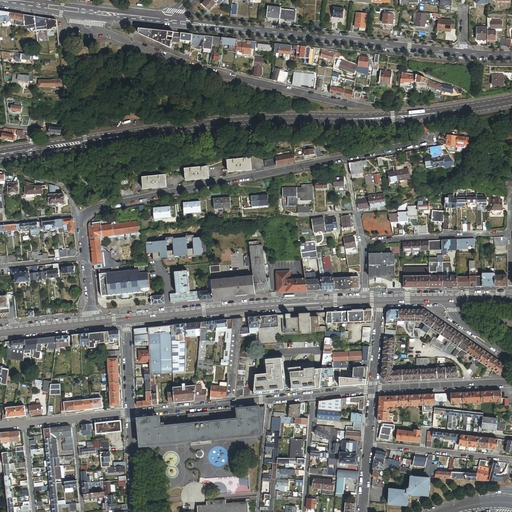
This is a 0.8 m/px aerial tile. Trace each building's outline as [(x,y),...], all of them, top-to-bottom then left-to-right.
[(216,3),(212,0),(206,0),(202,5),(209,11),(213,7),(216,3)] [(451,12),(452,0),(440,0),(439,10),(451,12)] [(281,10),(282,8),(269,7),(267,18),(280,20),(281,10)] [(344,9),(334,8),(333,18),(343,19),(344,9)] [(393,25),(395,9),(384,8),(383,24),(393,25)] [(296,11),(281,10),(280,20),(295,21),(296,11)] [(11,13),(0,11),(0,22),(3,22),(4,22),(9,21),(8,20),(12,20),(12,19),(11,13)] [(24,15),(11,13),(12,19),(14,20),(15,20),(19,21),(25,23),(24,15)] [(426,18),(425,24),(430,25),(431,15),(414,13),(413,24),(416,24),(416,17),(426,18)] [(35,17),(24,15),(25,23),(25,28),(25,30),(36,28),(35,17)] [(46,19),(35,17),(36,28),(37,32),(47,30),(46,19)] [(425,28),(425,24),(426,18),(416,17),(416,24),(416,27),(425,28)] [(366,19),(356,18),(355,28),(359,28),(359,31),(365,31),(366,19)] [(56,21),(46,19),(47,30),(47,31),(53,31),(53,29),(57,28),(56,21)] [(450,33),(452,21),(438,19),(437,31),(447,32),(446,32),(450,33)] [(491,25),(488,25),(488,29),(488,32),(496,32),(496,29),(502,29),(502,21),(491,22),(491,25)] [(477,41),(488,41),(488,32),(488,29),(477,28),(477,41)] [(171,49),(172,44),(172,42),(167,41),(168,37),(173,38),(174,33),(139,29),(138,33),(171,49)] [(488,41),(488,42),(496,42),(496,32),(488,32),(488,41)] [(172,42),(177,43),(181,43),(181,41),(182,34),(174,33),(173,38),(172,42)] [(193,35),(182,34),(181,41),(186,42),(192,42),(193,35)] [(205,36),(193,35),(192,42),(192,44),(192,45),(198,45),(200,46),(204,47),(205,36)] [(213,37),(205,36),(204,47),(203,51),(212,52),(213,44),(213,43),(213,37)] [(238,40),(222,38),(221,44),(221,45),(237,47),(238,43),(238,40)] [(256,44),(256,42),(248,41),(247,44),(238,43),(237,47),(237,51),(243,51),(243,54),(252,55),(252,49),(256,50),(256,44)] [(276,53),(276,54),(284,54),(286,55),(291,55),(292,46),(277,44),(276,53)] [(306,54),(307,47),(297,46),(297,53),(301,54),(300,58),(305,59),(306,54)] [(335,56),(323,52),(321,57),(325,58),(327,59),(334,61),(335,56)] [(255,57),(253,66),(256,67),(255,76),(261,77),(264,58),(255,57)] [(369,58),(359,57),(358,66),(368,68),(369,58)] [(221,68),(234,71),(235,63),(222,61),(221,68)] [(355,72),(357,67),(342,61),(342,62),(340,67),(339,68),(354,74),(355,72)] [(358,67),(357,72),(363,74),(367,75),(368,68),(358,66),(358,67)] [(301,87),(303,73),(295,71),(293,85),(301,87)] [(379,83),(386,84),(388,72),(380,71),(379,83)] [(415,75),(402,71),(400,83),(404,83),(405,82),(414,82),(415,75)] [(315,75),(303,73),(301,87),(313,90),(315,75)] [(34,82),(33,76),(13,74),(13,83),(16,83),(23,84),(24,81),(34,82)] [(429,80),(416,75),(415,82),(429,84),(429,80)] [(504,76),(492,76),(492,86),(504,86),(504,76)] [(429,84),(429,87),(442,92),(442,85),(429,80),(429,84)] [(453,88),(442,85),(442,92),(452,94),(453,88)] [(331,87),(330,93),(345,97),(345,95),(345,97),(346,97),(346,98),(350,98),(352,99),(353,91),(331,87)] [(22,103),(15,103),(15,105),(13,105),(12,111),(22,112),(23,106),(21,106),(22,103)] [(23,125),(29,126),(31,118),(31,115),(22,114),(22,115),(23,116),(23,125)] [(50,128),(44,127),(44,131),(50,131),(49,133),(64,135),(65,128),(62,128),(63,124),(53,123),(53,127),(50,127),(50,128)] [(11,129),(5,129),(4,130),(3,136),(3,139),(9,140),(9,141),(14,142),(14,141),(15,141),(16,136),(15,136),(16,133),(10,132),(11,129)] [(446,141),(441,141),(444,145),(446,145),(445,147),(445,148),(446,148),(448,148),(447,151),(447,152),(455,153),(455,151),(455,149),(456,146),(456,144),(457,137),(447,135),(446,139),(446,141)] [(457,137),(456,144),(460,144),(465,145),(466,138),(457,137)] [(465,145),(460,144),(460,149),(455,149),(455,151),(465,152),(467,153),(468,148),(464,148),(465,145)] [(276,159),(277,166),(296,162),(294,153),(276,157),(276,159)] [(443,161),(443,158),(432,159),(433,168),(444,167),(443,161)] [(229,173),(253,171),(251,159),(228,161),(229,173)] [(452,161),(443,161),(444,167),(445,168),(448,169),(449,168),(450,168),(450,167),(451,166),(454,165),(454,164),(452,161)] [(362,162),(349,164),(352,176),(364,174),(363,168),(362,162)] [(186,182),(210,180),(208,167),(185,169),(186,182)] [(400,171),(397,171),(399,181),(410,179),(409,175),(409,172),(408,169),(400,171)] [(399,181),(397,171),(394,172),(387,173),(389,183),(399,181)] [(382,184),(380,174),(375,175),(365,177),(367,185),(373,184),(374,184),(377,185),(382,184)] [(143,191),(167,188),(166,176),(142,178),(143,191)] [(344,177),(334,178),(335,187),(344,187),(344,177)] [(36,184),(36,186),(36,194),(42,194),(44,194),(43,189),(46,189),(46,185),(42,186),(42,182),(36,181),(36,184)] [(19,183),(9,183),(9,193),(10,195),(18,195),(18,193),(19,193),(19,183)] [(302,188),(296,188),(297,198),(302,198),(303,201),(313,200),(312,185),(302,185),(302,188)] [(26,198),(37,197),(36,194),(36,186),(26,186),(26,187),(26,198)] [(296,188),(282,189),(283,197),(288,197),(289,206),(297,205),(297,198),(296,188)] [(56,194),(57,206),(62,206),(63,206),(63,205),(63,203),(65,203),(66,203),(66,198),(65,198),(64,194),(56,194)] [(386,205),(384,194),(376,195),(379,206),(386,205)] [(268,195),(258,196),(259,206),(269,205),(268,195)] [(371,208),(379,206),(376,195),(369,197),(369,198),(371,208)] [(259,206),(258,196),(251,197),(252,207),(259,206)] [(371,208),(369,198),(358,199),(360,209),(371,208)] [(462,203),(467,203),(467,198),(457,198),(457,199),(457,208),(462,208),(462,203)] [(223,209),(222,199),(214,200),(214,210),(223,209)] [(230,199),(222,199),(223,209),(230,209),(230,199)] [(502,200),(491,200),(491,211),(502,211),(502,200)] [(200,202),(191,203),(192,212),(200,211),(200,202)] [(428,210),(429,202),(417,202),(418,206),(418,211),(424,211),(428,210)] [(192,212),(191,203),(183,204),(184,212),(192,212)] [(418,211),(418,206),(408,207),(408,212),(408,217),(418,216),(418,211)] [(170,208),(160,209),(161,217),(170,217),(170,208)] [(432,222),(444,222),(444,212),(432,211),(432,222)] [(408,217),(408,212),(398,213),(398,214),(399,223),(409,222),(408,217)] [(399,223),(398,214),(389,215),(391,223),(399,223)] [(343,228),(342,228),(343,233),(352,231),(350,216),(342,217),(343,228)] [(325,220),(325,218),(312,220),(314,233),(320,232),(319,230),(326,229),(325,220)] [(336,218),(325,220),(326,229),(327,233),(335,232),(334,231),(338,230),(336,218)] [(73,219),(64,220),(64,224),(69,224),(69,230),(70,233),(75,232),(73,219)] [(57,228),(56,220),(40,222),(40,227),(43,227),(43,229),(51,229),(51,230),(57,230),(57,228)] [(100,237),(142,232),(141,221),(113,225),(112,221),(93,224),(93,226),(89,226),(94,265),(103,263),(100,237)] [(419,234),(427,234),(427,226),(419,227),(419,234)] [(100,237),(103,263),(94,265),(94,270),(110,268),(119,267),(122,266),(121,263),(117,263),(111,259),(110,254),(103,248),(102,243),(105,239),(117,238),(119,239),(120,237),(126,237),(128,238),(129,236),(135,235),(137,237),(139,235),(142,235),(142,232),(100,237)] [(146,251),(146,254),(153,253),(153,255),(153,261),(161,260),(161,258),(167,257),(167,259),(175,258),(175,256),(187,255),(188,257),(195,256),(195,254),(202,253),(201,238),(194,239),(193,236),(186,236),(186,238),(173,239),(173,238),(165,238),(166,242),(153,243),(152,241),(145,242),(146,251)] [(355,238),(344,240),(345,245),(346,249),(357,247),(355,238)] [(470,246),(470,239),(457,240),(457,249),(470,249),(470,246)] [(457,249),(457,240),(442,241),(442,250),(457,249)] [(300,243),(302,253),(317,251),(315,241),(300,243)] [(430,251),(429,241),(421,242),(421,251),(430,251)] [(442,250),(442,241),(429,241),(430,251),(442,250)] [(259,242),(250,243),(251,257),(252,267),(253,277),(255,292),(268,290),(267,279),(263,245),(259,246),(259,242)] [(421,251),(421,242),(412,243),(413,252),(421,251)] [(413,252),(412,243),(403,243),(404,252),(413,252)] [(337,247),(331,248),(332,258),(339,257),(337,247)] [(77,253),(77,248),(67,249),(67,250),(68,257),(75,256),(77,253)] [(394,257),(394,254),(394,248),(369,249),(370,278),(378,277),(395,277),(394,257)] [(8,263),(16,262),(15,255),(7,255),(8,256),(8,263)] [(252,267),(251,257),(244,257),(245,268),(252,267)] [(330,270),(333,269),(331,257),(324,257),(325,270),(330,270)] [(308,258),(303,259),(302,259),(306,280),(306,281),(311,280),(311,277),(308,258)] [(47,272),(46,265),(43,266),(43,268),(41,268),(41,272),(40,272),(39,271),(38,271),(38,273),(39,279),(47,278),(47,272)] [(147,292),(150,292),(149,281),(149,280),(149,273),(145,273),(144,267),(139,267),(139,270),(135,270),(120,272),(111,273),(111,270),(99,271),(100,274),(99,274),(102,297),(105,297),(107,296),(116,295),(134,294),(145,293),(147,292)] [(483,287),(496,287),(495,275),(495,267),(491,267),(491,273),(483,273),(483,276),(483,279),(483,287)] [(30,273),(29,270),(28,270),(28,271),(25,271),(14,273),(15,283),(31,281),(31,280),(30,273)] [(60,277),(59,270),(47,272),(47,278),(52,278),(54,278),(60,277)] [(177,293),(190,292),(188,271),(175,272),(177,293)] [(308,291),(306,280),(291,281),(290,274),(284,274),(282,274),(277,274),(278,293),(308,291)] [(508,286),(508,275),(495,275),(496,287),(508,286)] [(405,288),(430,288),(430,276),(404,277),(404,283),(405,288)] [(443,287),(443,276),(437,276),(430,276),(430,288),(443,287)] [(443,287),(458,287),(458,277),(458,276),(455,276),(443,276),(443,287)] [(255,292),(253,277),(218,280),(219,296),(255,292)] [(356,278),(350,278),(350,289),(360,289),(360,277),(356,278)] [(458,287),(470,287),(470,277),(458,277),(458,287)] [(321,278),(321,280),(323,290),(336,290),(334,279),(334,278),(332,278),(321,278)] [(350,289),(350,278),(334,279),(336,290),(350,289)] [(219,296),(218,280),(211,281),(212,286),(213,297),(219,296)] [(306,281),(306,280),(308,291),(323,290),(321,280),(311,280),(306,281)] [(200,300),(213,299),(213,297),(212,286),(208,286),(209,289),(210,289),(210,291),(199,292),(200,300)] [(170,294),(171,303),(200,300),(199,292),(199,291),(190,292),(177,293),(170,294)] [(0,309),(4,309),(9,308),(8,299),(8,295),(7,296),(0,296),(0,309)] [(152,305),(165,304),(164,296),(151,297),(151,298),(151,300),(152,305)] [(19,318),(26,318),(25,307),(18,308),(19,318)] [(398,321),(399,310),(390,310),(387,313),(386,323),(393,323),(393,325),(397,325),(398,323),(398,321)] [(408,321),(415,321),(415,310),(399,310),(398,321),(408,321)] [(415,310),(415,321),(421,321),(425,310),(415,310)] [(430,314),(425,310),(421,321),(424,323),(430,314)] [(372,311),(348,312),(348,323),(371,322),(372,311)] [(290,314),(282,314),(282,334),(297,333),(308,333),(324,332),(325,312),(310,313),(308,313),(297,313),(297,315),(289,316),(290,314)] [(326,324),(342,323),(341,312),(327,312),(326,324)] [(437,319),(430,314),(424,323),(425,324),(431,328),(437,319)] [(261,316),(260,328),(279,327),(278,315),(261,316)] [(259,331),(260,328),(261,316),(249,318),(249,325),(250,334),(257,333),(256,332),(259,331)] [(241,335),(242,325),(242,318),(232,319),(231,339),(229,366),(228,373),(227,383),(227,387),(227,398),(236,397),(240,349),(241,338),(241,335)] [(229,339),(231,339),(232,319),(217,321),(217,327),(216,333),(219,333),(226,332),(229,332),(229,339)] [(447,325),(437,319),(431,328),(440,334),(447,325)] [(216,327),(217,327),(217,321),(207,322),(206,333),(205,341),(213,341),(215,342),(216,327)] [(186,324),(186,335),(186,337),(200,336),(201,334),(202,323),(186,324)] [(186,324),(171,326),(171,332),(172,336),(186,335),(186,324)] [(421,330),(427,334),(431,328),(425,324),(421,330)] [(249,325),(242,325),(241,335),(250,334),(249,325)] [(457,332),(447,325),(440,334),(445,337),(450,341),(457,332)] [(171,326),(149,328),(149,330),(149,334),(171,332),(171,326)] [(362,342),(369,343),(371,328),(363,327),(362,342)] [(341,333),(341,339),(341,346),(344,346),(348,346),(349,332),(341,331),(341,333)] [(99,343),(105,342),(105,332),(89,334),(90,344),(95,344),(94,341),(99,341),(99,343)] [(173,373),(172,336),(171,332),(149,334),(150,346),(150,351),(150,362),(150,364),(150,369),(151,376),(155,375),(173,373)] [(226,366),(229,366),(231,339),(229,339),(229,332),(226,332),(225,342),(227,342),(226,351),(224,350),(223,359),(221,359),(221,365),(226,366)] [(464,337),(457,332),(450,341),(453,344),(457,346),(458,347),(464,337)] [(81,335),(81,345),(87,344),(90,344),(89,334),(81,335)] [(149,334),(134,335),(135,347),(149,346),(149,334)] [(77,345),(81,345),(81,335),(73,335),(73,347),(77,347),(77,345)] [(186,335),(172,336),(173,373),(185,372),(186,337),(186,335)] [(473,343),(464,337),(458,347),(463,350),(466,352),(473,343)] [(331,338),(325,338),(323,357),(322,367),(322,369),(334,368),(334,363),(338,362),(342,362),(357,361),(368,361),(369,351),(362,352),(331,353),(331,349),(330,349),(331,338)] [(384,353),(394,354),(396,339),(385,338),(384,353)] [(38,344),(38,339),(25,340),(26,348),(26,350),(31,349),(33,349),(37,349),(37,345),(38,344)] [(437,339),(433,345),(439,349),(444,343),(442,342),(437,339)] [(26,348),(25,340),(13,341),(12,346),(13,346),(11,359),(23,361),(24,354),(25,348),(26,348)] [(485,352),(473,343),(466,352),(473,357),(479,361),(485,352)] [(257,354),(257,351),(258,351),(240,349),(236,397),(250,395),(251,388),(244,388),(246,357),(250,356),(257,357),(257,354)] [(150,362),(150,351),(139,351),(139,362),(142,362),(150,362)] [(506,367),(485,352),(479,361),(500,376),(506,367)] [(393,363),(394,354),(384,353),(383,362),(393,363)] [(258,374),(258,377),(255,378),(254,392),(277,390),(278,392),(286,392),(284,380),(282,358),(268,359),(268,363),(266,364),(267,373),(258,374)] [(109,373),(118,373),(118,359),(108,359),(108,364),(108,367),(108,373),(109,373)] [(213,373),(213,365),(206,363),(204,363),(204,361),(199,360),(198,360),(197,371),(213,373)] [(403,381),(402,370),(396,370),(394,372),(393,371),(391,370),(393,368),(393,363),(383,362),(381,378),(385,382),(403,381)] [(290,370),(292,389),(297,389),(297,391),(320,388),(320,380),(321,378),(321,377),(322,369),(322,367),(290,370)] [(350,368),(344,368),(340,369),(340,372),(340,378),(341,378),(345,378),(350,379),(351,377),(353,377),(353,379),(366,380),(367,375),(366,375),(367,375),(367,372),(367,367),(357,368),(350,368)] [(457,367),(445,368),(446,379),(457,378),(457,367)] [(334,368),(322,369),(321,377),(321,378),(333,377),(334,377),(334,368)] [(437,379),(437,368),(421,369),(421,380),(437,379)] [(445,368),(437,368),(437,379),(446,379),(445,368)] [(421,369),(402,370),(403,381),(421,380),(421,369)] [(119,382),(118,373),(109,373),(109,376),(109,379),(109,383),(119,382)] [(333,377),(321,378),(320,380),(320,388),(334,387),(335,378),(333,378),(333,377)] [(52,382),(45,381),(44,388),(43,392),(50,393),(51,390),(51,385),(52,382)] [(119,382),(109,383),(110,387),(110,392),(119,392),(119,382)] [(183,387),(173,388),(174,392),(175,403),(184,402),(195,401),(195,391),(196,388),(196,386),(186,387),(183,387)] [(212,399),(226,398),(227,387),(220,387),(213,386),(212,399)] [(199,391),(195,391),(195,401),(206,400),(207,392),(199,391)] [(482,403),(494,402),(493,391),(481,392),(482,403)] [(493,391),(494,402),(502,402),(501,391),(493,391)] [(119,392),(110,392),(111,406),(120,406),(119,392)] [(464,404),(482,403),(481,392),(463,393),(464,404)] [(452,404),(464,404),(463,393),(451,393),(452,404)] [(422,395),(423,406),(430,405),(433,405),(435,405),(435,403),(435,394),(422,395)] [(400,407),(410,406),(409,395),(400,396),(400,407)] [(410,406),(423,406),(422,395),(409,395),(410,406)] [(390,407),(400,407),(400,396),(380,397),(379,412),(389,413),(390,407)] [(359,410),(363,410),(364,397),(350,398),(349,402),(359,403),(358,409),(359,410)] [(92,400),(93,409),(103,408),(102,399),(92,400)] [(332,400),(331,411),(337,411),(341,412),(342,408),(342,399),(332,400)] [(84,410),(93,409),(92,400),(83,401),(84,410)] [(318,401),(318,410),(328,411),(331,411),(332,400),(318,401)] [(84,410),(83,401),(73,402),(74,411),(84,410)] [(74,411),(73,402),(64,403),(65,412),(74,411)] [(41,404),(30,406),(30,407),(31,414),(31,415),(43,413),(41,404)] [(289,417),(291,417),(295,418),(300,418),(301,404),(290,405),(289,417)] [(3,415),(3,418),(31,414),(30,407),(30,406),(30,405),(21,406),(20,405),(18,405),(18,406),(13,407),(13,405),(10,406),(11,407),(5,408),(4,408),(3,413),(3,415)] [(238,409),(238,414),(234,415),(209,417),(208,412),(188,414),(189,419),(164,422),(165,427),(160,427),(159,421),(159,417),(138,419),(141,446),(191,441),(191,445),(211,443),(211,439),(261,434),(263,434),(265,407),(238,409)] [(328,411),(318,410),(317,420),(327,420),(328,411)] [(331,411),(328,411),(327,420),(336,421),(337,411),(331,411)] [(389,416),(389,413),(379,412),(378,420),(389,421),(389,416)] [(359,414),(359,413),(357,413),(352,413),(351,422),(362,423),(363,414),(359,414)] [(482,425),(482,429),(496,431),(497,423),(497,419),(495,419),(485,417),(482,417),(482,419),(482,425)] [(122,431),(121,421),(96,424),(97,434),(122,431)] [(275,432),(279,432),(280,424),(271,424),(270,432),(273,432),(275,432)] [(60,437),(60,438),(65,437),(73,436),(72,428),(70,426),(50,428),(52,439),(52,440),(56,439),(56,437),(60,437)] [(319,426),(318,426),(334,435),(334,430),(335,427),(319,426)] [(331,440),(333,435),(318,427),(315,434),(331,440)] [(383,427),(382,427),(379,438),(389,441),(391,431),(392,429),(392,428),(383,427)] [(397,441),(420,443),(421,431),(415,430),(414,432),(398,430),(397,441)] [(14,432),(10,433),(11,442),(21,441),(20,431),(14,432)] [(361,432),(346,431),(346,432),(345,440),(357,441),(361,442),(361,432)] [(11,442),(10,433),(6,433),(1,433),(1,438),(2,443),(11,442)] [(340,439),(333,435),(331,440),(330,443),(334,443),(339,443),(340,439)] [(65,437),(65,439),(62,439),(63,448),(74,447),(73,436),(65,437)] [(468,436),(461,436),(460,441),(459,446),(467,447),(468,436)] [(479,437),(468,436),(467,447),(478,448),(479,437)] [(489,439),(479,437),(478,448),(488,449),(489,439)] [(301,440),(291,439),(289,458),(300,459),(301,440)] [(499,440),(489,439),(488,449),(497,450),(499,440)] [(100,448),(110,447),(110,440),(94,442),(95,448),(96,448),(100,448)] [(356,454),(357,441),(345,440),(343,440),(342,453),(356,454)] [(266,461),(264,461),(263,463),(272,463),(277,464),(277,463),(277,458),(278,448),(274,448),(274,450),(273,460),(270,460),(270,461),(266,461)] [(375,460),(384,464),(386,459),(387,453),(376,451),(375,460)] [(111,462),(110,452),(100,453),(101,456),(102,467),(104,467),(106,467),(110,467),(110,462),(111,462)] [(330,453),(328,461),(337,462),(338,454),(330,453)] [(357,454),(356,454),(342,453),(341,453),(340,462),(346,463),(353,463),(356,463),(357,454)] [(427,459),(415,457),(413,466),(425,468),(427,460),(427,459)] [(399,471),(401,461),(389,459),(386,459),(384,464),(385,465),(390,467),(398,471),(399,471)] [(385,465),(384,464),(375,460),(374,469),(379,469),(384,470),(385,465)] [(411,475),(412,471),(411,471),(414,461),(407,460),(407,463),(406,465),(411,466),(410,470),(406,469),(407,467),(404,466),(403,468),(401,467),(400,472),(402,472),(411,475)] [(485,467),(486,461),(480,460),(478,467),(478,469),(492,470),(492,469),(485,467)] [(337,462),(328,461),(328,464),(333,465),(333,467),(335,468),(334,472),(335,472),(337,472),(337,470),(338,462),(337,462)] [(492,470),(489,481),(495,481),(496,477),(497,472),(498,468),(499,462),(494,462),(492,469),(492,470)] [(477,474),(476,480),(489,481),(492,470),(478,469),(477,474)] [(357,479),(358,472),(337,470),(337,472),(337,476),(336,477),(337,477),(345,478),(357,479)] [(390,490),(389,504),(397,503),(397,505),(406,506),(407,504),(408,494),(428,496),(429,477),(423,477),(414,476),(411,475),(410,484),(404,488),(404,489),(405,491),(402,493),(401,491),(390,490)] [(344,491),(345,478),(337,477),(337,490),(344,491)] [(313,488),(323,489),(324,479),(313,478),(313,488)] [(324,479),(323,489),(333,490),(334,480),(324,479)] [(90,482),(88,483),(82,483),(83,493),(92,492),(91,482),(90,482)] [(105,498),(105,496),(105,492),(101,492),(83,495),(84,500),(105,498)] [(112,495),(106,496),(105,496),(105,498),(105,501),(106,501),(107,511),(127,509),(127,504),(116,505),(116,501),(115,501),(114,495),(112,495)] [(315,499),(307,498),(306,509),(316,510),(317,499),(315,499)] [(247,511),(247,505),(225,507),(225,500),(205,502),(205,508),(196,509),(195,511),(247,511)]
